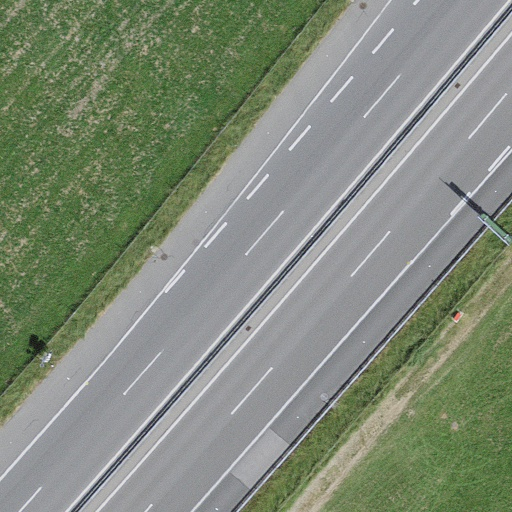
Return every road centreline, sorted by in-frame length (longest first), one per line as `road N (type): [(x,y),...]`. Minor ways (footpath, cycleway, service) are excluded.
road 1 (motorway): [(461,0),(16,511)]
road 2 (motorway): [(134,511),(511,78)]
road 3 (motorway): [(214,511),(511,172)]
road 4 (track): [(301,511),(511,268)]
